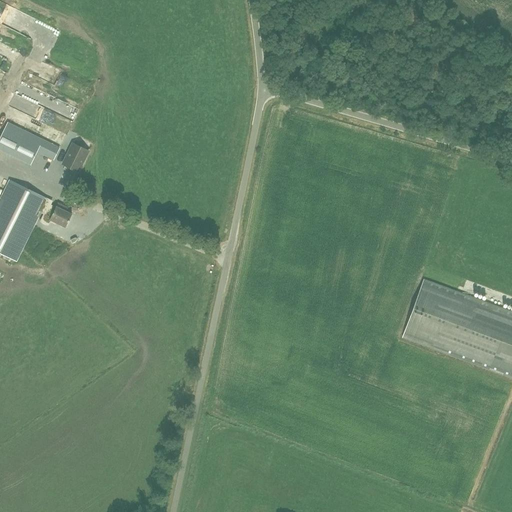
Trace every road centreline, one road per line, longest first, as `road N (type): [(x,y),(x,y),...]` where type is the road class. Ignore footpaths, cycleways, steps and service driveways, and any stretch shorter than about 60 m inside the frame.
road 1 (unclassified): [(173,511),(260,89)]
road 2 (unclassified): [(511,162),(260,89)]
